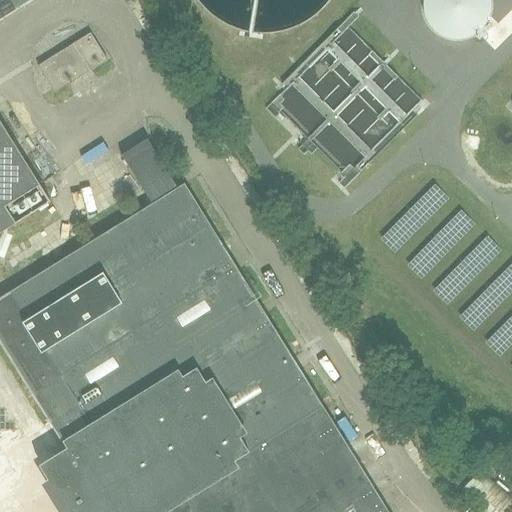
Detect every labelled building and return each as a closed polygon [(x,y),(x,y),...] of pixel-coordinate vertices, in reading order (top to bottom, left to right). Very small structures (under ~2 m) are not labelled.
[(0,0),(0,20),(32,0),(0,0)] [(110,60),(92,33),(40,66),(56,93),(110,60)] [(0,233),(30,215),(50,202),(48,199),(40,185),(23,159),(12,141),(0,121),(0,233)] [(453,149),(436,167),(467,194),(483,176),(453,149)] [(388,511),(371,484),(363,471),(362,470),(353,455),(344,441),(328,415),(299,368),(293,360),(265,314),(259,305),(240,273),(229,256),(221,244),(185,185),(184,184),(177,188),(152,204),(142,210),(34,277),(30,280),(16,288),(9,293),(8,291),(0,296),(0,343),(24,381),(66,449),(39,466),(67,511),(388,511)] [(511,394),(511,336),(493,353),(452,308),(450,310),(443,301),(433,310),(511,394)] [(470,427),(484,410),(423,363),(410,380),(470,427)] [(481,511),(502,511),(511,502),(511,500),(482,471),(461,492),(481,511)]
